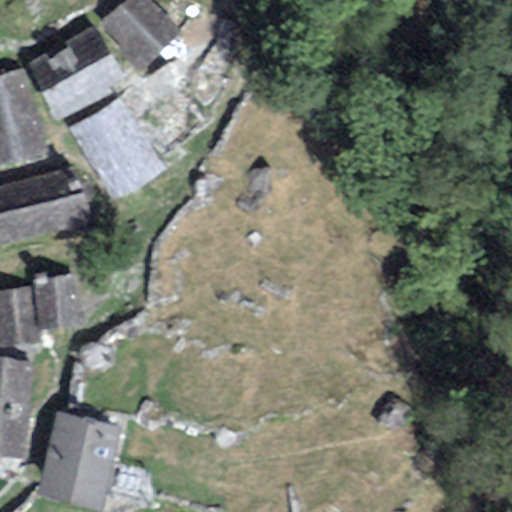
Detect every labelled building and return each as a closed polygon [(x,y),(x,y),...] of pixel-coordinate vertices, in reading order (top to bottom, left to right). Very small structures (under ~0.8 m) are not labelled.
[(152,0),(121,0),(99,21),(138,64),(177,25),(152,0)] [(96,24),(28,60),(55,111),(123,74),(96,24)] [(0,73),(0,156),(42,147),(24,68),(0,73)] [(119,96),(65,129),(106,197),(161,164),(119,96)] [(0,183),(0,241),(91,215),(75,162),(0,183)] [(0,286),(0,340),(37,337),(36,323),(80,318),(75,270),(30,275),(31,283),(0,286)] [(0,449),(18,452),(31,363),(0,358),(0,449)] [(55,408),(35,488),(99,504),(119,423),(55,408)]
